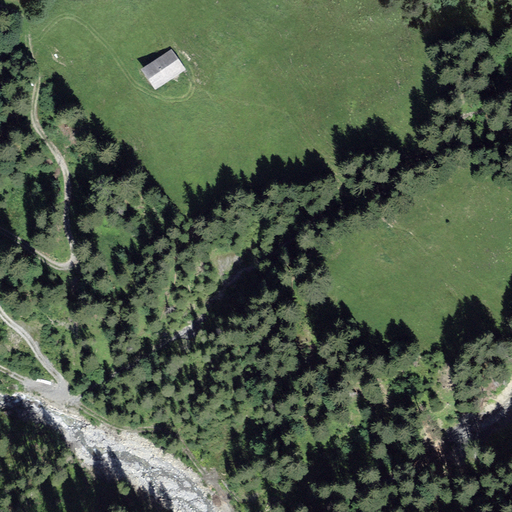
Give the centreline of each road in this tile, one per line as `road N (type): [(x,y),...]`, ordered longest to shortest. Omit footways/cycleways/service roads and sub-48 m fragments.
road 1 (track): [(0,231),(46,240),(55,231),(26,18),(0,3)]
road 2 (track): [(0,371),(42,388),(61,390),(67,379),(0,319)]
